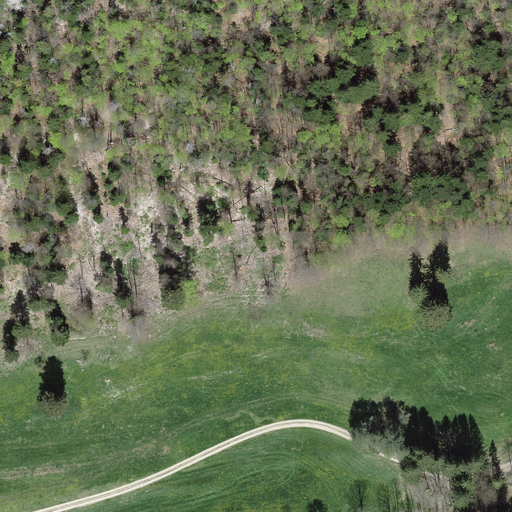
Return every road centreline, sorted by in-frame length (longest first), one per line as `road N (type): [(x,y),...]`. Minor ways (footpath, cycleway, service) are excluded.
road 1 (track): [(511,463),(449,475),(322,425),(294,422),(112,494)]
road 2 (track): [(171,471),(304,464),(336,489),(349,511)]
